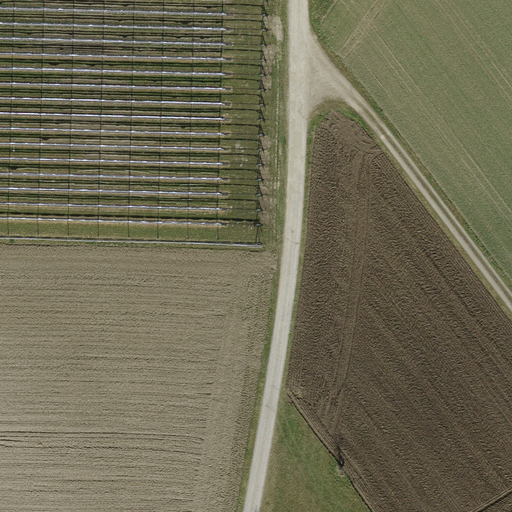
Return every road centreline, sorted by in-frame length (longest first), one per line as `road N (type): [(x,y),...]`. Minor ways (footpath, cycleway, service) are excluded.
road 1 (track): [(298,0),(296,191),(253,511)]
road 2 (track): [(511,303),(385,133),(329,76),(298,65)]
